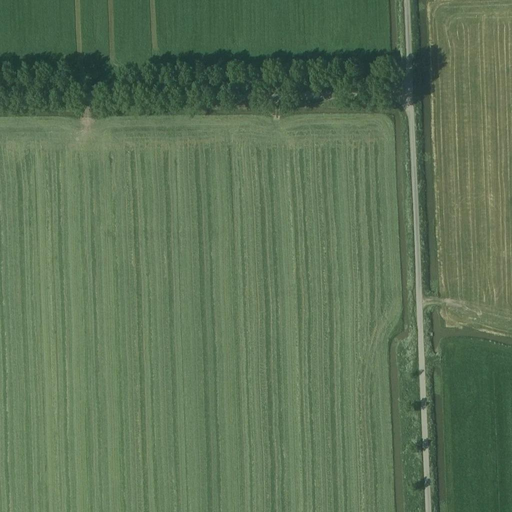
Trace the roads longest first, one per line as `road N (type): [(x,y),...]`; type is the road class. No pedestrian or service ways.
road 1 (unclassified): [(426,511),(409,97)]
road 2 (unclassified): [(0,101),(409,97)]
